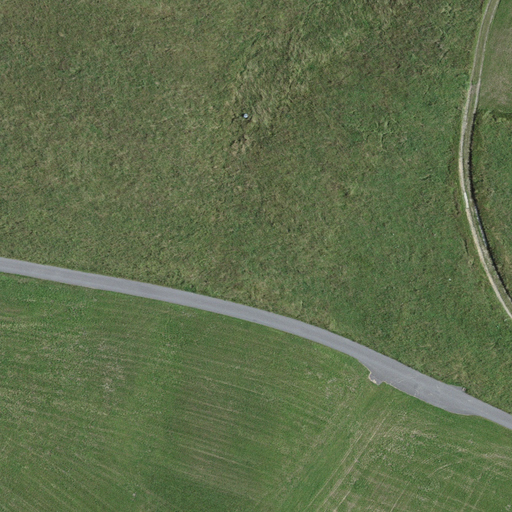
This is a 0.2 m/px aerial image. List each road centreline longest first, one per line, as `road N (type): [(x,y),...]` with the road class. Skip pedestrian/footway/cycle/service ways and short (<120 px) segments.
road 1 (unclassified): [(0,264),(175,294),(295,325),(511,422)]
road 2 (track): [(511,309),(483,247),(465,154),(493,0)]
road 3 (track): [(277,511),(385,363)]
